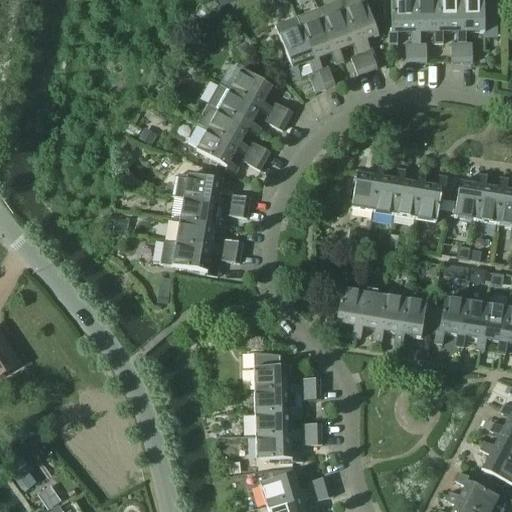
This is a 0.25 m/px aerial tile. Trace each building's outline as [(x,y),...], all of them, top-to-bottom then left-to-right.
[(362,0),(346,0),(339,3),(356,47),(352,49),(356,58),(360,57),(367,75),(377,72),(370,53),(364,55),(360,46),(378,39),(362,0)] [(397,37),(411,36),(415,36),(414,0),(391,0),(391,36),(388,36),(388,47),(397,47),(397,37)] [(415,47),(416,66),(426,66),(426,46),(420,46),(420,36),(434,36),(438,36),(437,0),(414,0),(415,36),(411,36),(411,47),(415,47)] [(442,36),(456,36),(461,36),(459,0),(437,0),(438,36),(434,36),(434,46),(443,46),(442,36)] [(461,46),(461,66),(472,66),(471,45),(465,46),(465,36),(484,35),(484,24),(496,24),(496,2),(483,2),(483,0),(459,0),(461,36),(456,36),(457,46),(461,46)] [(339,54),(352,49),(356,47),(339,3),(318,11),(335,56),(331,57),(335,67),(343,64),(339,54)] [(218,8),(214,11),(218,16),(222,13),(218,8)] [(318,73),(325,92),(335,88),(327,69),(322,72),(318,62),(331,57),(335,56),(318,11),(296,20),(314,64),(310,66),(314,75),(318,73)] [(296,20),(275,28),(279,39),(292,72),(289,73),(292,84),(301,80),(308,77),(314,75),(310,66),(314,64),(296,20)] [(461,46),(457,46),(451,46),(451,66),(461,66),(461,46)] [(415,47),(411,47),(405,47),(405,67),(416,66),(415,47)] [(360,57),(356,58),(350,61),(358,79),(367,75),(360,57)] [(189,71),(186,75),(192,79),(195,74),(189,71)] [(241,72),(229,93),(261,110),(259,114),(268,119),(270,115),(287,125),(292,115),(275,106),(272,111),(263,106),(272,90),(241,72)] [(318,73),(314,75),(308,77),(315,96),(325,92),(318,73)] [(252,126),(259,114),(261,110),(229,93),(219,87),(208,107),(250,130),(248,134),(257,139),(261,131),(252,126)] [(248,155),(265,164),(270,155),(252,146),(250,151),(241,146),(248,134),(250,130),(208,107),(197,126),(207,132),(239,150),(237,153),(245,158),(248,155)] [(270,115),(268,119),(265,124),(282,134),(287,125),(270,115)] [(198,127),(189,143),(198,148),(196,153),(227,170),(225,173),(234,178),(239,171),(230,166),(237,153),(239,150),(207,132),(198,127)] [(156,138),(144,131),(138,141),(150,148),(156,138)] [(128,144),(122,152),(129,157),(136,150),(128,144)] [(248,155),(245,158),(242,164),(260,173),(265,164),(248,155)] [(378,179),(382,179),(384,169),(375,167),(374,178),(357,175),(351,211),(372,214),(378,179)] [(395,181),(382,179),(378,179),(372,214),(393,218),(399,182),(403,183),(405,172),(396,171),(395,181)] [(415,185),(403,183),(399,182),(393,218),(414,221),(420,185),(424,186),(426,176),(417,174),(415,185)] [(448,203),(446,214),(454,215),(454,220),(475,223),(481,188),(485,188),(486,178),(478,176),(476,187),(459,184),(456,205),(448,203)] [(172,199),(183,201),(219,207),(218,211),(228,212),(229,208),(249,211),(250,201),(230,198),(230,204),(220,202),(223,184),(187,178),(187,179),(178,177),(175,179),(172,199)] [(420,185),(414,221),(436,225),(438,213),(446,214),(448,203),(439,202),(442,189),(445,190),(447,179),(438,178),(436,188),(424,186),(420,185)] [(497,190),(485,188),(481,188),(475,223),(496,227),(502,191),(506,192),(507,181),(499,180),(497,190)] [(511,192),(506,192),(502,191),(496,227),(511,229),(511,192)] [(215,229),(214,233),(225,235),(226,226),(216,224),(218,211),(219,207),(183,201),(179,223),(215,229)] [(229,208),(228,212),(227,218),(247,221),(249,211),(229,208)] [(112,233),(126,235),(128,223),(115,220),(112,233)] [(221,253),(241,256),(243,246),(223,243),(222,249),(212,247),(214,233),(215,229),(179,223),(176,246),(211,252),(211,256),(220,257),(221,253)] [(360,245),(362,234),(349,232),(348,243),(360,245)] [(208,269),(211,256),(211,252),(176,246),(164,244),(160,267),(207,275),(206,278),(217,280),(219,271),(208,269)] [(470,253),(470,251),(458,249),(456,261),(468,263),(470,253)] [(221,253),(220,257),(219,263),(239,266),(241,256),(221,253)] [(479,265),(480,255),(470,253),(468,264),(479,265)] [(457,270),(455,282),(468,285),(470,272),(457,270)] [(473,273),(471,285),(484,287),(486,275),(473,273)] [(501,292),(503,278),(491,277),(489,290),(501,292)] [(341,328),(353,330),(357,330),(363,295),(341,292),(336,327),(332,326),(331,337),(339,338),(341,328)] [(357,330),(353,330),(352,340),(360,342),(362,331),(374,333),(378,334),(384,299),(363,295),(357,330)] [(168,298),(158,297),(157,305),(167,306),(168,298)] [(378,334),(374,333),(372,344),(381,345),(383,335),(395,337),(399,337),(405,302),(384,299),(378,334)] [(434,310),(430,334),(435,335),(433,346),(442,347),(444,337),(447,338),(456,339),(460,340),(466,304),(447,301),(444,300),(443,311),(434,310)] [(395,337),(393,347),(402,349),(403,338),(420,341),(422,333),(430,334),(434,310),(426,308),(426,306),(405,302),(399,337),(395,337)] [(460,340),(456,339),(454,349),(463,351),(465,340),(477,342),(481,343),(487,307),(466,304),(460,340)] [(481,343),(477,342),(475,353),(484,354),(486,344),(498,346),(502,346),(508,311),(487,307),(481,343)] [(502,346),(498,346),(496,356),(505,357),(506,347),(511,347),(511,311),(508,311),(502,346)] [(196,331),(197,341),(211,339),(210,329),(196,331)] [(0,378),(19,367),(0,338),(0,378)] [(320,392),(320,381),(300,382),(300,388),(290,388),(290,370),(280,370),(280,360),(281,359),(253,355),(253,356),(254,356),(254,371),(254,374),(252,374),(252,392),(254,392),(254,394),(290,393),(290,397),(300,397),(300,392),(320,392)] [(300,392),(300,397),(301,403),(321,402),(320,392),(300,392)] [(290,393),(254,394),(255,417),(291,416),(291,420),(301,420),(301,403),(300,397),(290,397),(290,393)] [(508,420),(502,431),(500,434),(511,440),(511,416),(510,415),(511,411),(503,407),(499,415),(508,420)] [(291,434),(291,420),(291,416),(255,417),(255,440),(291,438),(291,443),(301,442),(301,438),(321,437),(321,427),(301,428),(301,434),(291,434)] [(511,440),(500,434),(502,431),(493,426),(489,434),(498,438),(493,449),(491,453),(511,463),(511,440)] [(32,432),(1,457),(11,469),(7,472),(25,494),(36,485),(29,476),(33,473),(23,460),(42,444),(32,432)] [(301,438),(301,442),(302,448),(322,448),(321,437),(301,438)] [(292,457),(291,443),(291,438),(255,440),(256,463),(292,462),(292,465),(303,465),(302,456),(292,457)] [(483,445),(479,453),(489,457),(481,472),(490,477),(487,482),(502,490),(504,484),(511,488),(511,463),(491,453),(493,449),(483,445)] [(260,487),(266,509),(301,499),(302,503),(312,500),(311,496),(330,490),(327,480),(308,486),(309,492),(300,494),(294,476),(260,487)] [(464,488),(458,499),(456,503),(473,511),(492,511),(498,500),(466,484),(468,481),(458,476),(454,484),(464,488)] [(311,496),(312,500),(313,506),(333,500),(330,490),(311,496)] [(454,507),(451,511),(473,511),(456,503),(458,499),(449,495),(445,502),(454,507)] [(304,511),(302,503),(301,499),(266,509),(267,511),(304,511)]
